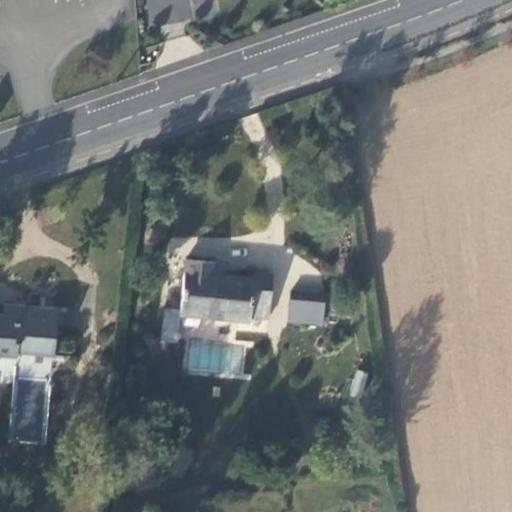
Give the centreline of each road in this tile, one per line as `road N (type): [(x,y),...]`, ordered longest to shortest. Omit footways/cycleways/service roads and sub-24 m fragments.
road 1 (tertiary): [(466,0),(0,162)]
road 2 (unknown): [(128,0),(126,18),(43,37),(36,49),(47,146)]
